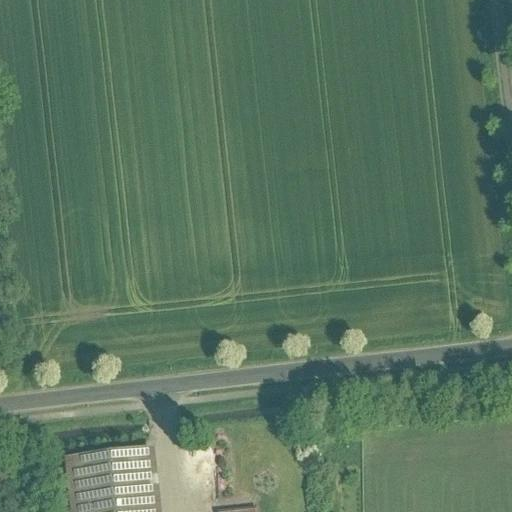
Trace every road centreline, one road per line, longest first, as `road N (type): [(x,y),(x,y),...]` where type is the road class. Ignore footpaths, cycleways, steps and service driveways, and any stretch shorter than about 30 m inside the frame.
road 1 (tertiary): [(511,341),(0,403)]
road 2 (residential): [(500,0),(511,134)]
road 3 (unknown): [(161,383),(182,511)]
